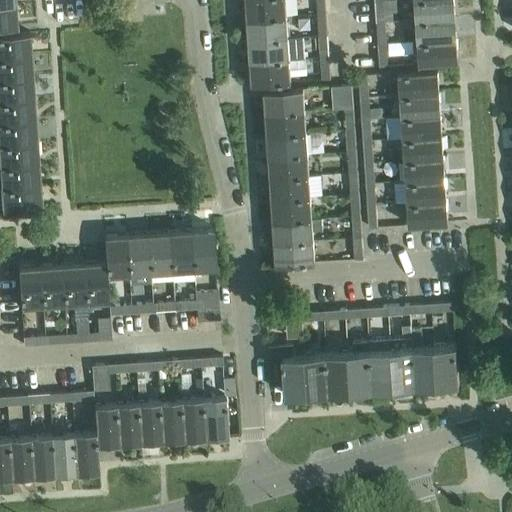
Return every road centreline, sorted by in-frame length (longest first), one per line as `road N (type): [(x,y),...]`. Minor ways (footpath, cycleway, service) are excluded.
road 1 (residential): [(243,280),(235,210),(198,74),(194,0)]
road 2 (residential): [(246,338),(0,357)]
road 3 (residential): [(243,280),(465,265)]
road 4 (unclassified): [(261,487),(408,446)]
road 5 (residential): [(261,487),(246,338)]
